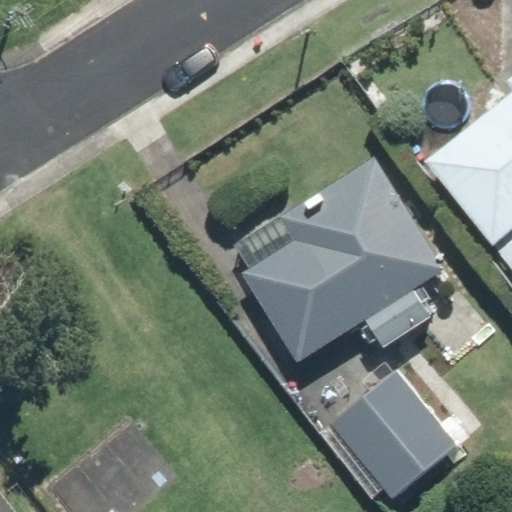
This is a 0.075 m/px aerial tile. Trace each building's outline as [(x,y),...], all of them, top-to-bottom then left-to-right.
[(494,247),(511,232),(511,100),(430,166),(494,247)] [(298,241),(245,276),(303,365),(388,310),(402,332),(432,312),(418,291),(450,270),(378,158),(284,219),(298,241)] [(459,446),(400,375),(335,429),(395,500),(459,446)] [(128,416),(46,484),(69,511),(141,511),(181,479),(128,416)] [(14,511),(17,510),(12,505),(0,490),(0,511),(14,511)]
